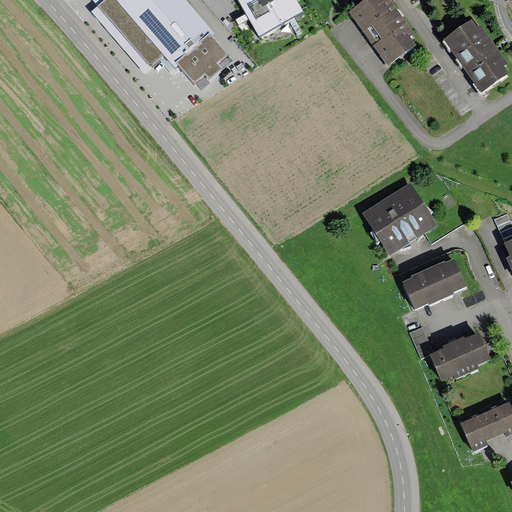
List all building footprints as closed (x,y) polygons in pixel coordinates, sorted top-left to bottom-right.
[(215,37),(182,0),(96,0),(156,66),(168,56),(180,69),(215,37)] [(303,11),(296,0),(243,0),(264,34),(303,11)] [(377,0),(372,0),(349,17),(387,70),(414,50),(409,43),(414,39),(388,3),(382,7),(377,0)] [(472,26),(445,46),(481,96),(508,77),(504,72),(508,69),(481,30),(476,33),(472,26)] [(361,219),(386,261),(435,232),(410,190),(361,219)] [(402,287),(414,315),(465,293),(453,265),(402,287)] [(429,358),(440,386),(490,365),(479,337),(429,358)] [(511,412),(508,404),(459,425),(471,453),(487,447),(485,443),(504,434),(506,439),(511,436),(511,412)]
